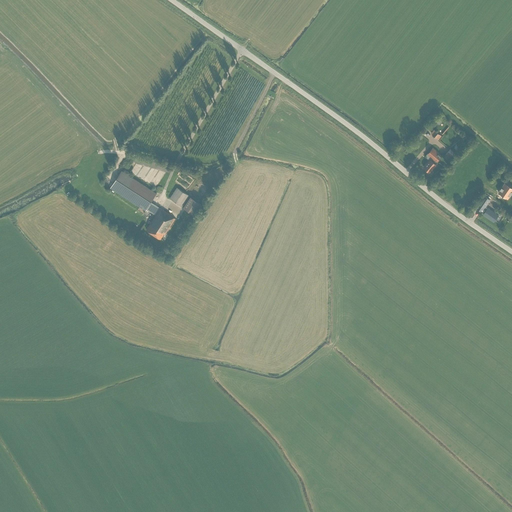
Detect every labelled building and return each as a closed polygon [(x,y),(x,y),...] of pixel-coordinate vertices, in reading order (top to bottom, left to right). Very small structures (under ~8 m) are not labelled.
[(274,81),(271,88),(275,90),(279,83),(274,81)] [(438,139),(441,137),(434,131),(432,134),(433,135),(433,136),(436,139),(437,138),(438,139)] [(436,162),(441,156),(432,148),(427,154),(433,159),(432,161),(430,160),(423,167),(429,173),(436,165),(434,163),(436,161),(436,162)] [(451,158),(455,154),(450,149),(446,154),(451,158)] [(500,178),(504,173),(498,169),(495,174),(500,178)] [(121,171),(110,188),(145,211),(147,209),(156,215),(146,230),(161,239),(164,233),(165,234),(175,219),(171,216),(171,215),(160,208),(151,202),(156,194),(121,171)] [(511,192),(511,187),(505,182),(498,192),(508,199),(511,192)] [(207,188),(201,183),(194,194),(200,199),(207,188)] [(181,206),(188,196),(177,188),(170,198),(181,206)] [(191,194),(183,205),(193,212),(201,201),(191,194)] [(487,208),(485,207),(490,200),(484,196),(476,208),(482,212),(484,213),(483,214),(494,222),(498,216),(487,208)]
